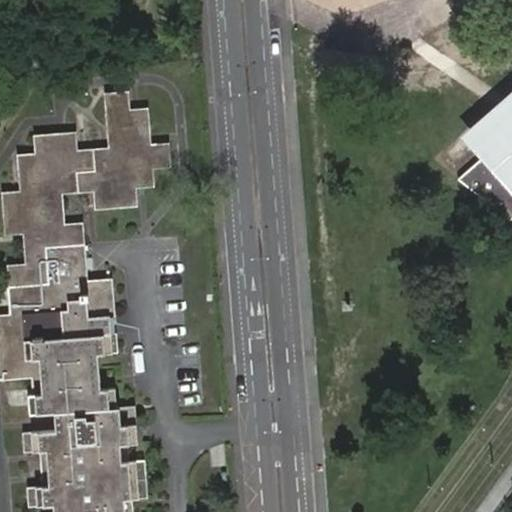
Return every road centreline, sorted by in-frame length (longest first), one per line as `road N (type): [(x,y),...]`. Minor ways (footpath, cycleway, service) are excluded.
road 1 (unclassified): [(296,511),(252,0)]
road 2 (unclassified): [(226,0),(268,511)]
